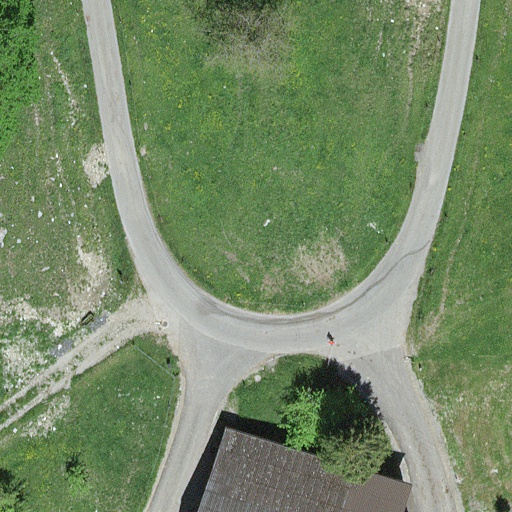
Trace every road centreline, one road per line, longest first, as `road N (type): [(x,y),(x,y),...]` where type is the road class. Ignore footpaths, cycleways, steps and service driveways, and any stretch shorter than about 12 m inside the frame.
road 1 (track): [(471,0),(434,184),(379,309),(342,332),(246,347),(218,340),(188,318),(150,262),(91,0)]
road 2 (track): [(0,415),(132,327),(181,307)]
road 3 (unclassified): [(188,318),(196,412),(167,511)]
